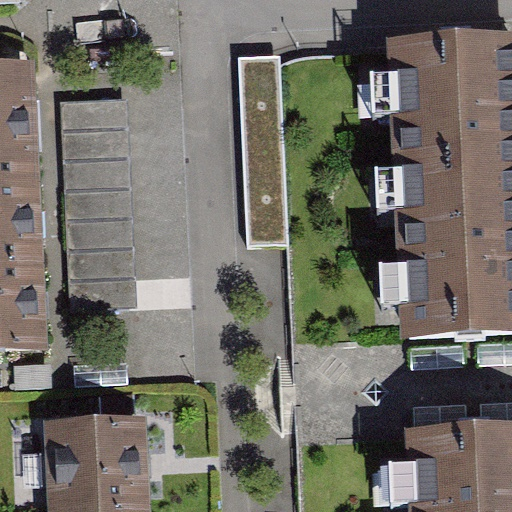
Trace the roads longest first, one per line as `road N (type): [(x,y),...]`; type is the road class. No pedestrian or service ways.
road 1 (residential): [(201,9),(218,366),(232,394),(237,511)]
road 2 (residential): [(511,1),(201,9)]
